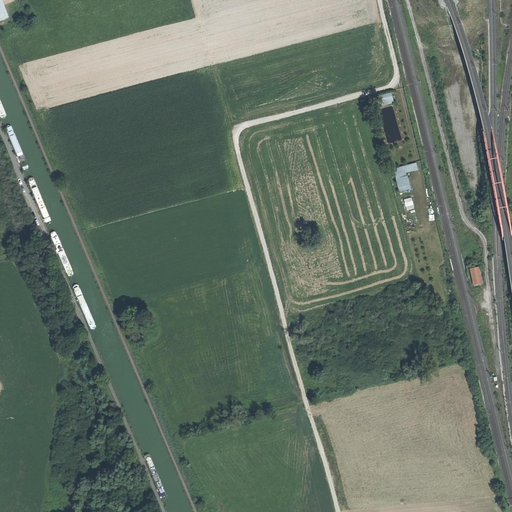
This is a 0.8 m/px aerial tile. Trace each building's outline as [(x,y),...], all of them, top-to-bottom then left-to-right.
[(9,17),(4,5),(0,6),(0,17),(1,21),(9,17)] [(393,102),(391,93),(380,96),(382,105),(393,102)] [(417,169),(416,163),(393,169),(395,175),(417,169)] [(405,199),(408,210),(416,208),(413,197),(405,199)] [(482,282),(478,266),(469,268),(473,284),(482,282)]
